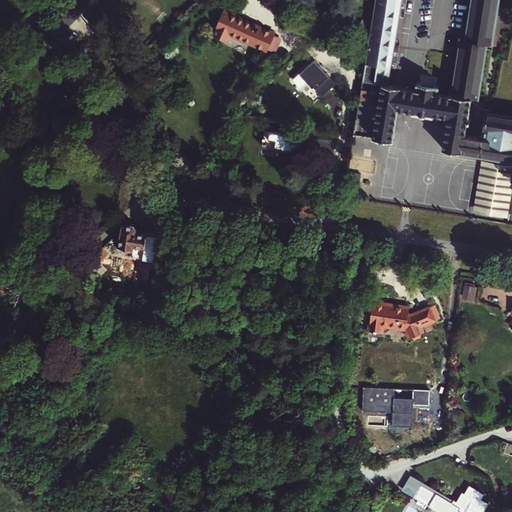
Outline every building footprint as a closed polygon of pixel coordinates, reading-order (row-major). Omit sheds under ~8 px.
[(443,150),(511,160),(511,116),(488,113),(489,110),(482,110),(478,138),(466,136),(468,122),(470,122),(470,120),(468,119),(471,99),(477,100),(486,45),(491,45),(498,0),(471,0),(465,40),(460,39),(451,97),(436,94),(439,84),(417,81),(416,91),(401,89),(401,87),(383,84),(396,0),(375,0),(372,22),(371,33),(354,136),(393,142),(398,110),(413,112),(413,113),(447,118),(443,150)] [(225,11),(214,34),(231,42),(234,36),(266,51),(274,33),(239,17),(239,16),(225,11)] [(361,32),(371,33),(372,22),(363,20),(361,32)] [(314,62),(299,75),(315,92),(317,91),(323,98),(337,86),(331,78),(330,80),(314,62)] [(303,136),(265,130),(262,150),(300,156),(303,136)] [(364,158),(363,171),(378,171),(378,159),(364,158)] [(511,167),(490,164),(481,162),(474,213),(508,218),(511,193),(511,167)] [(125,250),(133,251),(134,248),(145,250),(148,234),(137,232),(137,229),(133,225),(126,224),(122,228),(119,252),(124,253),(125,250)] [(465,281),(463,297),(475,298),(477,283),(465,281)] [(382,326),(403,329),(406,338),(408,337),(411,339),(416,337),(417,335),(419,334),(417,328),(437,322),(433,309),(412,316),(408,315),(409,309),(372,304),(368,332),(380,334),(382,326)] [(364,386),(364,407),(375,407),(375,412),(392,412),(391,425),(416,425),(417,402),(433,402),(433,387),(364,386)] [(431,511),(484,511),(491,502),(485,499),(486,493),(468,482),(455,502),(412,473),(400,492),(431,511)]
